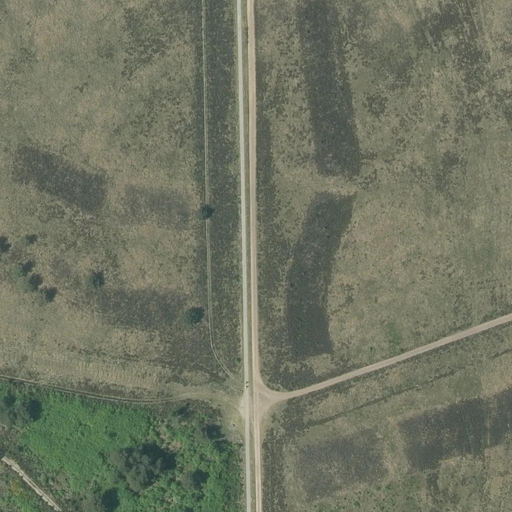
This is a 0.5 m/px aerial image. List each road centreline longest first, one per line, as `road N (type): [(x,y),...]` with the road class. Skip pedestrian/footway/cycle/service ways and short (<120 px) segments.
road 1 (track): [(257,407),(249,0)]
road 2 (track): [(511,318),(257,407)]
road 3 (track): [(246,405),(205,395),(118,399),(0,377)]
